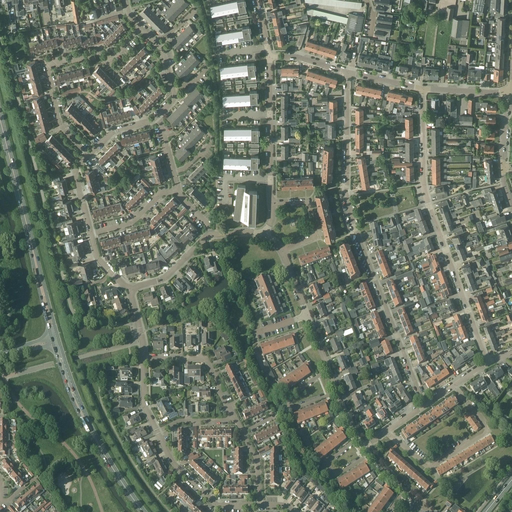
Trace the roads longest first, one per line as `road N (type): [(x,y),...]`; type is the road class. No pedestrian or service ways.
road 1 (residential): [(347,73),(350,215),(425,404)]
road 2 (residential): [(423,89),(428,203),(488,362)]
road 3 (primary): [(54,340),(0,120)]
road 4 (primary): [(141,511),(85,423),(54,340)]
road 5 (residential): [(385,431),(425,466),(484,434),(454,385)]
road 6 (residential): [(88,154),(60,128),(44,68),(95,53),(107,60)]
road 7 (residential): [(259,505),(216,506),(171,460),(156,431)]
road 8 (residential): [(235,419),(204,358),(143,358)]
